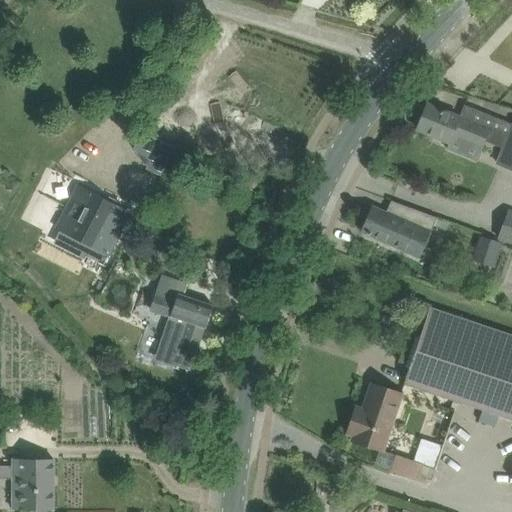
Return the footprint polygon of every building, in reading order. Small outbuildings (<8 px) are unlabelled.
[(464,106),(460,118),(427,104),(417,130),(446,141),(449,133),(453,135),(447,150),(475,161),(484,142),(503,149),(497,162),(511,168),(511,124),(511,126),(464,106)] [(160,140),(146,170),(161,176),(174,146),(160,140)] [(173,148),(168,160),(187,169),(192,158),(173,148)] [(131,213),(78,186),(56,229),(109,256),(131,213)] [(436,218),(391,201),(386,214),(371,207),(361,231),(419,257),(433,225),(446,231),(449,224),(436,219),(436,218)] [(500,237),(511,241),(511,213),(508,213),(500,237)] [(177,278),(182,265),(164,258),(159,271),(177,278)] [(157,295),(151,310),(169,316),(163,335),(180,341),(172,365),(190,371),(198,347),(204,328),(205,329),(213,305),(184,295),(188,284),(172,279),(166,298),(157,295)] [(511,335),(430,308),(404,383),(511,419),(511,335)] [(371,384),(363,409),(356,407),(347,434),(354,436),(352,441),(383,451),(402,394),(371,384)] [(438,446),(446,424),(425,418),(418,439),(438,446)] [(395,458),(390,471),(418,481),(424,464),(415,461),(414,465),(395,458)] [(53,510),(54,464),(13,463),(13,470),(0,469),(0,482),(13,483),(13,509),(27,510),(27,511),(45,511),(46,510),(53,510)]
